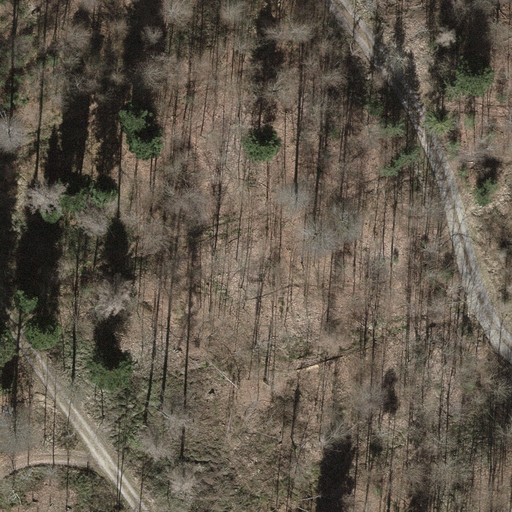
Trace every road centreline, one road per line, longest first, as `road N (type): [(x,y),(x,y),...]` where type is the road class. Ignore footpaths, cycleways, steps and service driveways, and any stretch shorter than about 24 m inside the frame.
road 1 (track): [(340,0),(390,63),(434,148),(487,313),(511,341)]
road 2 (track): [(148,511),(0,291)]
